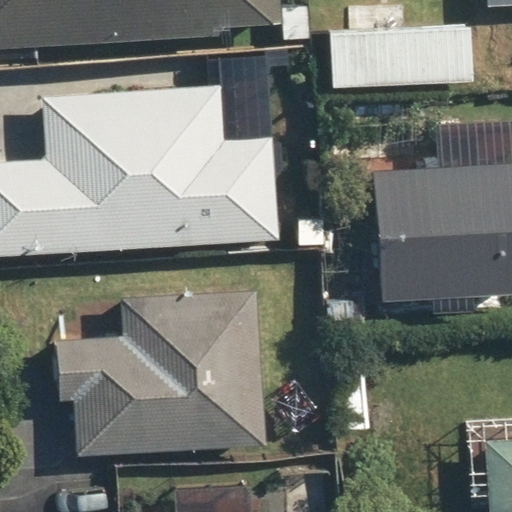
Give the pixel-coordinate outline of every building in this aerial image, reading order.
[(0,0),(0,32),(216,26),(215,6),(287,3),(287,0),(0,0)] [(55,149),(0,151),(0,245),(288,233),(284,130),(225,133),(222,71),(51,79),(55,149)] [(407,280),(511,271),(511,149),(397,159),(407,280)] [(266,275),(120,279),(121,328),(59,329),(60,386),(86,386),(88,444),(271,439),(266,275)] [(511,418),(493,420),(497,511),(511,510),(511,418)] [(0,511),(53,511),(50,440),(0,441),(0,511)]
